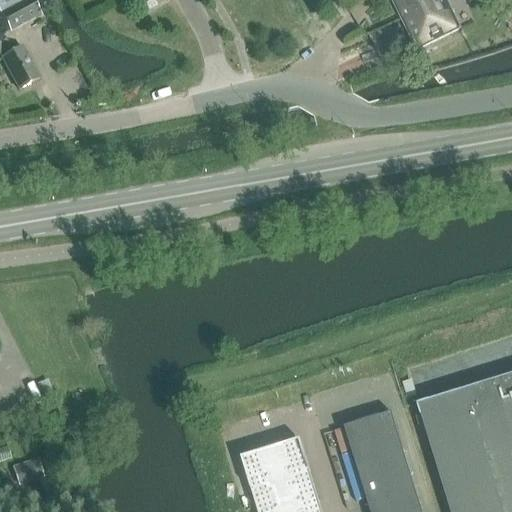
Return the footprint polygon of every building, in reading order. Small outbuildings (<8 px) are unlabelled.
[(0,0),(0,10),(9,27),(11,31),(41,15),(32,0),(0,0)] [(392,0),(402,19),(440,0),(392,0)] [(417,50),(461,28),(447,0),(440,0),(402,19),(417,50)] [(0,10),(0,31),(9,27),(0,10)] [(14,53),(7,41),(0,44),(0,54),(19,90),(40,79),(23,48),(14,53)] [(422,417),(450,511),(511,511),(511,376),(418,405),(421,417),(422,417)] [(345,428),(351,449),(370,511),(422,511),(392,413),(345,428)] [(321,511),(300,442),(243,459),(259,511),(321,511)] [(7,447),(0,449),(0,462),(11,458),(7,447)] [(37,460),(14,468),(20,486),(43,478),(37,460)]
